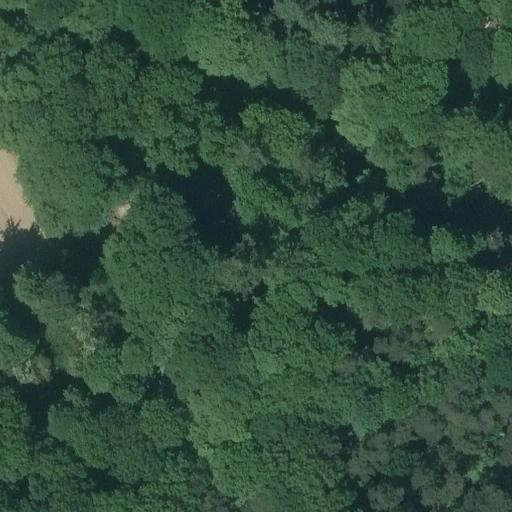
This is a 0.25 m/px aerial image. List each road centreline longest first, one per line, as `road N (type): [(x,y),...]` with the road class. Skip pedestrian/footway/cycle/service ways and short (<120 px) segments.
road 1 (track): [(255,413),(473,0)]
road 2 (track): [(159,511),(237,443),(255,413)]
